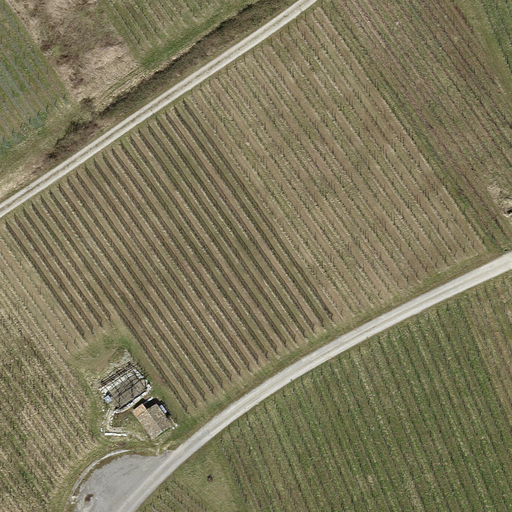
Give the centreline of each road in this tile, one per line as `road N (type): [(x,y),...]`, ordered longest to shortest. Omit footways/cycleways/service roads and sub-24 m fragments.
road 1 (track): [(119,511),(255,397),(511,260)]
road 2 (track): [(301,0),(0,206)]
